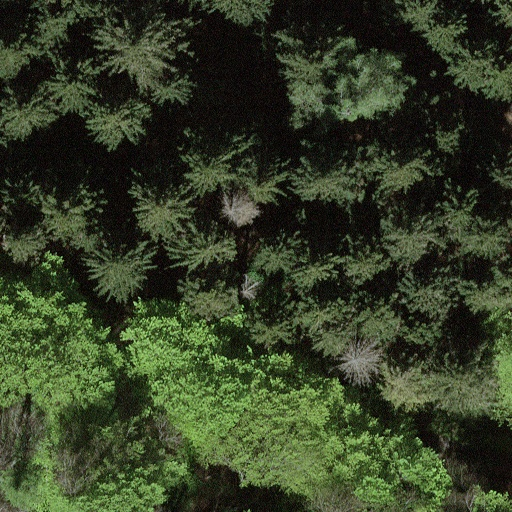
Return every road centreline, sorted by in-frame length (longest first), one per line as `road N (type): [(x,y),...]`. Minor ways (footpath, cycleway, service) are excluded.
road 1 (track): [(0,311),(279,389),(511,472)]
road 2 (track): [(511,113),(329,0)]
